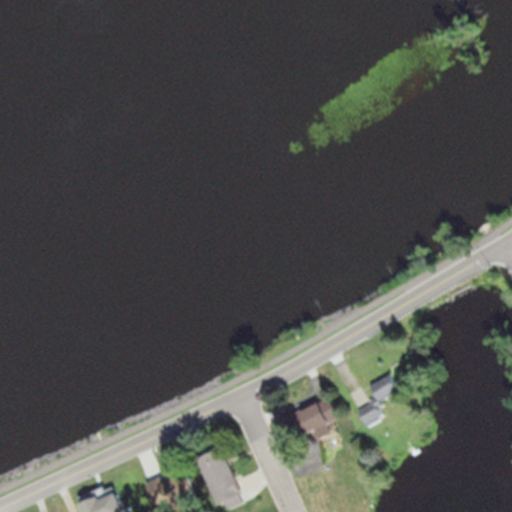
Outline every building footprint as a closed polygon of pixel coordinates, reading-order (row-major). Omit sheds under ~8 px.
[(394,375),(373,385),(379,396),(372,400),(373,403),(359,411),(369,427),(386,416),(379,405),(403,392),(394,375)] [(334,399),(344,417),(333,424),(338,433),(323,442),(308,413),(334,399)] [(227,448),(202,459),(225,508),(249,497),(227,448)] [(181,474),(169,480),(167,476),(151,483),(161,505),(190,491),(181,474)] [(93,511),(90,504),(108,497),(109,500),(126,493),(133,511),(93,511)]
